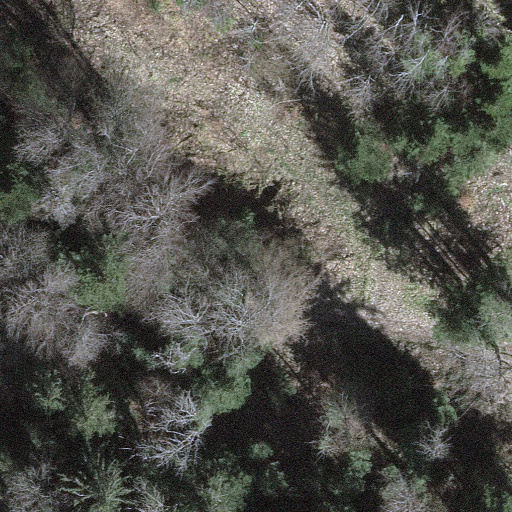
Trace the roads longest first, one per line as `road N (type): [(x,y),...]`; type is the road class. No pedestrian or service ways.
road 1 (track): [(0,298),(318,314),(511,355)]
road 2 (track): [(73,0),(284,135),(318,171),(426,334)]
